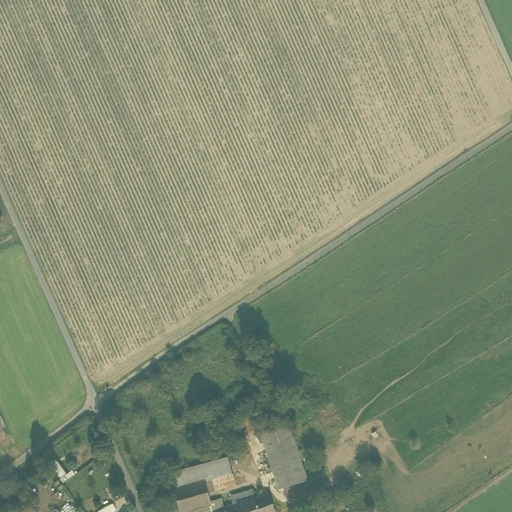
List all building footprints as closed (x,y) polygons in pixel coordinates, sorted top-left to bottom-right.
[(289,422),(260,432),(278,489),(307,480),(289,422)] [(170,474),(174,489),(205,480),(232,473),(228,458),(170,474)] [(66,472),(57,459),(51,463),(60,476),(66,472)] [(72,469),(60,478),(63,482),(75,473),(72,469)] [(236,485),(232,473),(205,480),(208,493),(236,485)] [(205,480),(174,489),(180,511),(182,511),(210,504),(211,504),(208,493),(205,480)] [(230,496),(233,505),(234,505),(234,504),(255,497),(253,489),(230,496)] [(233,505),(230,506),(232,511),(275,511),(269,492),(255,497),(234,504),(234,505),(233,505)] [(222,501),(211,504),(210,504),(212,511),(224,508),(222,501)] [(98,510),(98,511),(112,511),(117,510),(113,503),(98,510)]
